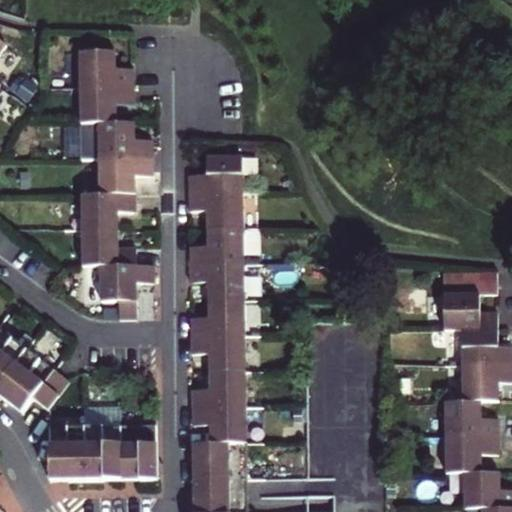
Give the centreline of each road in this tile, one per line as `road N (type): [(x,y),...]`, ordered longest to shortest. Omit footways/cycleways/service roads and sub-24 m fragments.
road 1 (residential): [(169,332),(172,81)]
road 2 (residential): [(169,332),(93,332),(0,270)]
road 3 (residential): [(166,511),(169,332)]
